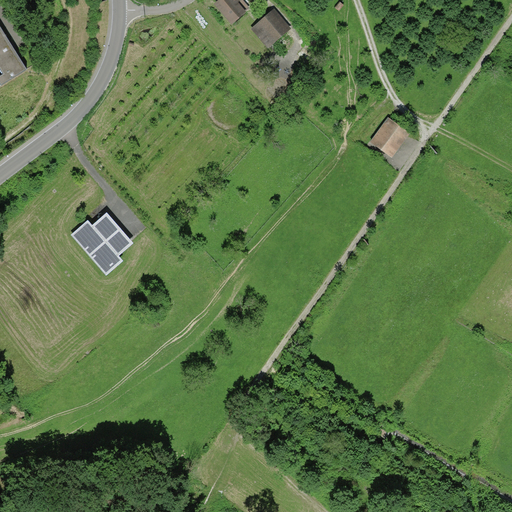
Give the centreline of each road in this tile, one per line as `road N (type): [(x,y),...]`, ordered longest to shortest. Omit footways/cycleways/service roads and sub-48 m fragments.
road 1 (track): [(511,20),(238,408),(238,432),(321,511)]
road 2 (residential): [(0,183),(84,110),(115,48),(119,10)]
road 3 (track): [(0,144),(36,113),(52,79),(67,20),(63,0)]
road 4 (track): [(434,131),(402,109),(387,86),(356,0)]
